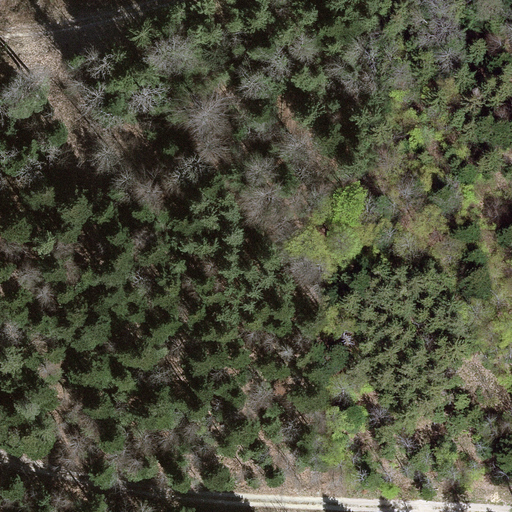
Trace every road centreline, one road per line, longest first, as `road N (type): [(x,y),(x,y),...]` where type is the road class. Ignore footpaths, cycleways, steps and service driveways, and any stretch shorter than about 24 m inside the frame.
road 1 (track): [(0,459),(146,491),(455,511)]
road 2 (track): [(171,0),(91,23),(0,33)]
